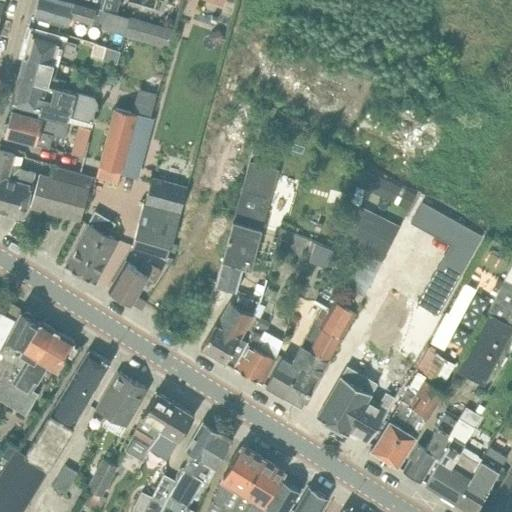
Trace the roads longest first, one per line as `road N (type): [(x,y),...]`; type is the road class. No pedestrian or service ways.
road 1 (tertiary): [(292,439),(0,257)]
road 2 (unclassified): [(292,439),(410,248)]
road 3 (tertiary): [(408,511),(292,439)]
